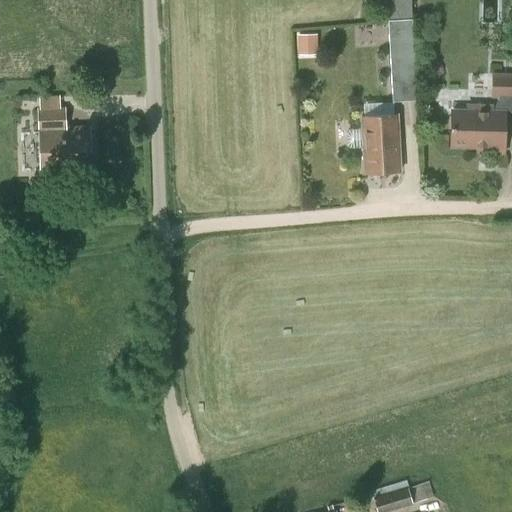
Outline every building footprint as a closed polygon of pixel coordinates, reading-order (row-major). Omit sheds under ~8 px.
[(388,21),(393,103),(416,101),(412,19),(388,21)] [(297,35),(298,55),(317,54),(316,34),(297,35)] [(511,73),(491,74),(490,99),(511,98),(511,73)] [(65,110),(39,111),(41,172),(90,170),(89,129),(65,130),(65,110)] [(469,110),(469,115),(454,115),(453,144),(483,144),(483,149),(501,150),(502,116),(489,116),(490,110),(469,110)] [(348,130),(345,133),(346,146),(349,148),(363,148),(364,174),(400,172),(397,115),(361,117),(362,129),(348,130)] [(362,503),(373,499),(376,511),(387,511),(433,497),(428,482),(409,488),(406,480),(360,496),(362,503)]
